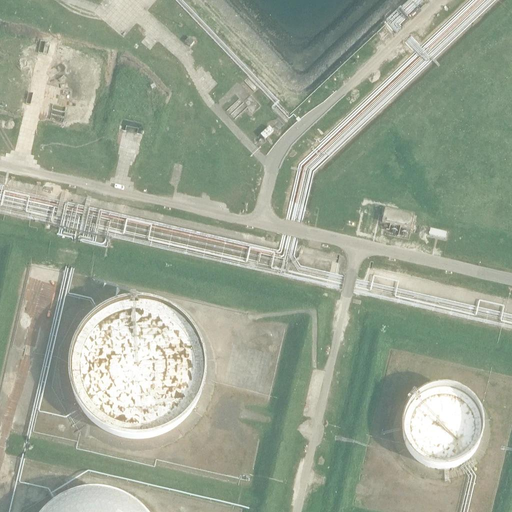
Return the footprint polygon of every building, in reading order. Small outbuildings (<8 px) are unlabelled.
[(266,139),(273,131),(269,127),(262,135),(266,139)] [(349,201),(348,207),(365,211),(367,205),(349,201)] [(385,209),(382,222),(411,229),(414,215),(385,209)] [(430,230),(429,236),(445,240),(446,234),(430,230)] [(107,430),(130,439),(154,439),(176,430),(195,415),(207,394),(211,370),(207,347),(195,326),(176,311),(154,302),(130,302),(107,311),(88,326),(76,347),(72,370),(76,394),(88,415),(107,430)] [(420,463),(438,472),(458,471),(475,462),(486,446),(488,426),(481,407),(466,394),(447,390),(428,395),(413,408),(406,427),(409,446),(420,463)] [(147,511),(137,502),(114,493),(90,493),(67,500),(52,511),(147,511)]
